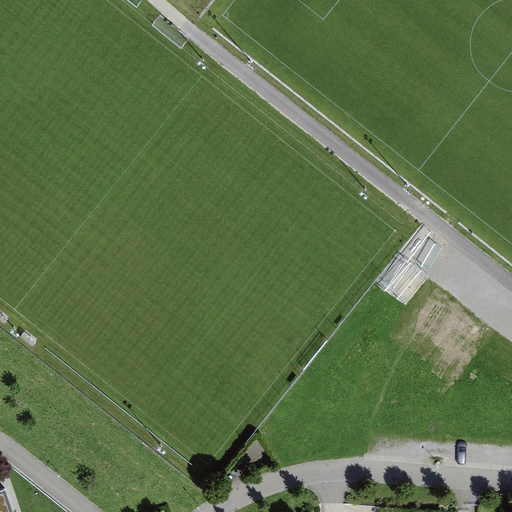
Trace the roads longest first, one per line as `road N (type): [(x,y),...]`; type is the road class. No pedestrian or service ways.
road 1 (track): [(156,0),(511,285)]
road 2 (residential): [(213,511),(296,477),(364,470),(511,480)]
